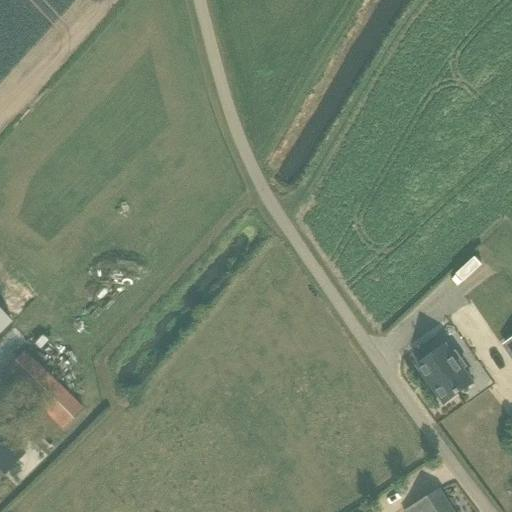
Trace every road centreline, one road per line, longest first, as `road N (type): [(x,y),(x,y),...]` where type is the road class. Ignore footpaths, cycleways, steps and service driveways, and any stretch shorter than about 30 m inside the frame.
road 1 (unclassified): [(486,511),(292,243),(227,105),(198,0)]
road 2 (track): [(431,0),(282,223)]
